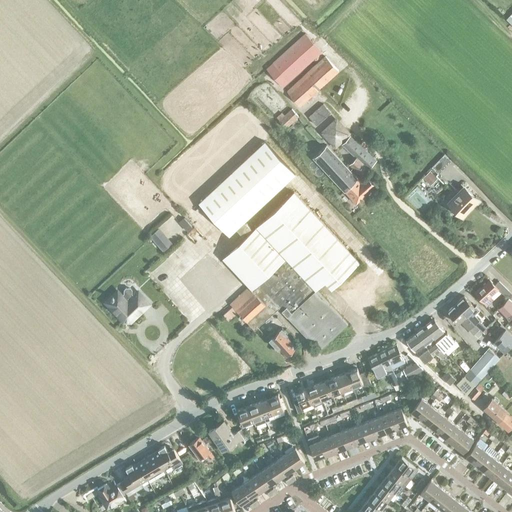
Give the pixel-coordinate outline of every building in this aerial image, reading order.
[(283,87),(322,51),(305,33),(266,68),(283,87)] [(300,106),(339,71),(325,55),(286,91),(300,106)] [(308,116),(316,124),(330,112),(323,103),(308,116)] [(286,128),(299,116),(291,108),(278,120),(286,128)] [(335,148),(351,133),(336,117),(320,132),(335,148)] [(345,140),(341,144),(356,157),(349,164),(361,176),(377,160),(364,148),(351,135),(345,140)] [(229,235),(295,174),(264,140),(198,202),(229,235)] [(356,203),(374,186),(368,178),(362,183),(326,145),(312,157),(344,191),(345,191),(356,203)] [(438,174),(451,161),(444,154),(431,167),(438,174)] [(430,185),(437,178),(429,170),(423,177),(430,185)] [(477,203),(478,204),(481,201),(476,196),(475,196),(464,186),(449,203),(462,215),(470,207),(471,208),(477,203)] [(347,324),(315,290),(325,281),(331,288),(359,262),(294,191),(250,232),(222,258),(248,286),(230,303),(232,306),(223,314),(228,320),(238,312),(255,330),(265,320),(268,324),(273,320),(270,316),(279,308),(319,350),(347,324)] [(187,231),(192,226),(186,220),(181,224),(187,231)] [(173,243),(159,227),(150,235),(163,251),(173,243)] [(396,284),(400,281),(392,272),(388,275),(396,284)] [(484,301),(486,303),(491,298),(490,297),(499,289),(508,298),(511,294),(511,293),(499,281),(495,285),(489,279),(475,292),(484,301)] [(133,295),(130,292),(126,291),(122,295),(118,290),(106,302),(123,319),(125,320),(129,320),(131,319),(131,320),(149,303),(138,291),(133,295)] [(464,295),(455,303),(474,324),(479,328),(482,331),(485,328),(477,321),(479,319),(474,314),(479,309),(476,306),(475,307),(464,295)] [(511,333),(511,302),(508,298),(498,308),(507,316),(510,313),(511,314),(511,318),(509,321),(506,325),(504,326),(511,333)] [(458,323),(460,321),(468,330),(473,335),(479,328),(474,324),(455,303),(447,311),(458,323)] [(484,305),(488,309),(492,314),(497,309),(492,304),(490,307),(486,303),(484,305)] [(433,337),(434,338),(444,330),(434,318),(424,326),(433,337)] [(494,341),(504,350),(511,341),(511,333),(504,326),(501,324),(495,331),(499,334),(494,341)] [(424,326),(416,332),(424,343),(433,337),(424,326)] [(287,355),(296,346),(286,335),(288,334),(282,327),(269,339),(275,346),(273,348),(276,350),(279,347),(287,355)] [(424,362),(434,354),(427,347),(424,343),(416,332),(406,340),(415,351),(416,351),(424,362)] [(458,345),(454,341),(447,332),(436,340),(442,347),(447,354),(458,345)] [(442,347),(436,340),(427,347),(434,354),(442,347)] [(405,363),(402,357),(396,344),(386,349),(395,367),(405,363)] [(488,347),(480,356),(490,368),(499,357),(488,347)] [(392,385),(397,382),(399,382),(392,369),(395,367),(386,349),(377,353),(386,372),(392,385)] [(368,358),(374,371),(377,376),(386,372),(377,353),(368,358)] [(481,378),(490,368),(480,356),(470,368),(471,369),(467,375),(466,374),(465,375),(474,385),(481,378)] [(414,374),(415,374),(424,370),(416,362),(411,364),(411,363),(405,366),(406,367),(403,369),(407,378),(414,374)] [(346,371),(352,386),(354,391),(356,390),(362,383),(365,385),(371,383),(365,371),(359,373),(357,367),(346,371)] [(336,375),(342,390),(352,386),(346,371),(336,375)] [(445,380),(450,385),(456,379),(451,374),(445,380)] [(326,379),(332,394),(342,390),(336,375),(326,379)] [(467,394),(474,385),(465,375),(456,383),(467,394)] [(316,383),(322,398),(332,394),(326,379),(316,383)] [(312,402),(322,398),(316,383),(306,387),(312,402)] [(474,399),(484,387),(479,383),(469,394),(474,399)] [(298,397),(292,400),(297,412),(304,409),(302,406),(312,402),(306,387),(296,391),(298,397)] [(509,399),(511,395),(511,390),(507,387),(502,393),(509,399)] [(267,398),(273,412),(284,408),(278,393),(267,398)] [(420,417),(430,404),(421,397),(411,410),(420,417)] [(275,417),(273,413),(273,412),(267,398),(257,401),(265,421),(275,417)] [(508,428),(511,424),(511,415),(492,398),(484,407),(508,428)] [(255,425),(265,421),(257,401),(247,405),(253,420),(255,425)] [(428,424),(439,411),(430,404),(420,417),(428,424)] [(243,424),(253,420),(247,405),(237,409),(243,424)] [(326,410),(328,414),(333,412),(338,410),(336,406),(326,410)] [(401,407),(391,411),(397,427),(407,423),(401,407)] [(323,416),(328,414),(326,410),(316,413),(318,418),(323,416)] [(380,415),(387,431),(397,427),(391,411),(380,415)] [(437,430),(447,417),(439,411),(428,424),(437,430)] [(370,419),(376,435),(387,431),(380,415),(370,419)] [(445,437),(456,424),(447,417),(437,430),(445,437)] [(360,423),(366,439),(376,435),(370,419),(360,423)] [(240,444),(245,440),(238,430),(233,433),(223,420),(209,430),(222,449),(236,439),(240,444)] [(356,443),(366,439),(360,423),(350,427),(356,443)] [(454,444),(464,431),(456,424),(445,437),(454,444)] [(340,431),(346,447),(356,443),(350,427),(340,431)] [(336,451),(346,447),(340,431),(330,435),(336,451)] [(463,451),(473,438),(464,431),(454,444),(463,451)] [(267,438),(270,437),(269,432),(259,436),(261,440),(267,438)] [(326,454),(336,451),(330,435),(320,439),(326,454)] [(199,436),(189,443),(200,457),(205,453),(210,459),(214,456),(209,450),(210,450),(205,443),(210,440),(206,436),(202,439),(199,436)] [(326,454),(320,439),(309,443),(315,459),(326,454)] [(474,463),(485,449),(476,442),(466,456),(474,463)] [(159,449),(154,452),(164,469),(171,465),(173,469),(183,463),(175,450),(169,453),(164,445),(158,448),(159,449)] [(295,467),(304,461),(295,447),(286,453),(295,467)] [(483,469),(493,456),(485,449),(474,463),(483,469)] [(137,462),(147,479),(164,469),(154,452),(137,462)] [(277,459),(286,473),(295,467),(286,453),(277,459)] [(418,469),(414,465),(402,456),(395,464),(411,478),(418,469)] [(493,456),(483,469),(491,476),(502,463),(493,456)] [(277,479),(286,473),(277,459),(268,465),(277,479)] [(128,495),(129,495),(131,499),(135,496),(133,493),(142,487),(140,483),(147,479),(137,462),(133,465),(132,464),(126,468),(131,476),(125,479),(120,482),(128,495)] [(502,463),(491,476),(500,483),(510,469),(502,463)] [(405,486),(411,478),(395,464),(388,473),(405,486)] [(259,471),(268,485),(277,479),(268,465),(259,471)] [(511,470),(510,469),(500,483),(509,489),(511,484),(511,470)] [(259,491),(268,485),(259,471),(250,477),(259,491)] [(388,473),(381,481),(394,491),(398,495),(405,486),(388,473)] [(241,483),(250,497),(259,491),(250,477),(241,483)] [(420,492),(429,499),(440,485),(431,478),(420,492)] [(375,490),(387,500),(394,491),(381,481),(375,490)] [(230,497),(222,499),(216,482),(213,482),(215,486),(223,511),(234,511),(235,511),(230,497)] [(103,497),(105,496),(112,506),(125,498),(116,484),(110,489),(106,483),(98,488),(103,497)] [(241,504),(250,497),(241,483),(231,490),(241,504)] [(429,499),(438,505),(448,492),(440,485),(429,499)] [(216,498),(208,500),(212,511),(223,511),(215,486),(212,487),(216,498)] [(368,498),(381,508),(387,500),(375,490),(368,498)] [(438,505),(446,511),(457,499),(448,492),(438,505)] [(367,511),(377,511),(381,508),(368,498),(361,507),(367,511)] [(446,511),(460,511),(465,506),(457,499),(446,511)] [(206,500),(197,503),(200,511),(212,511),(208,500),(207,501),(206,500)] [(187,506),(188,511),(200,511),(197,503),(187,506)]
